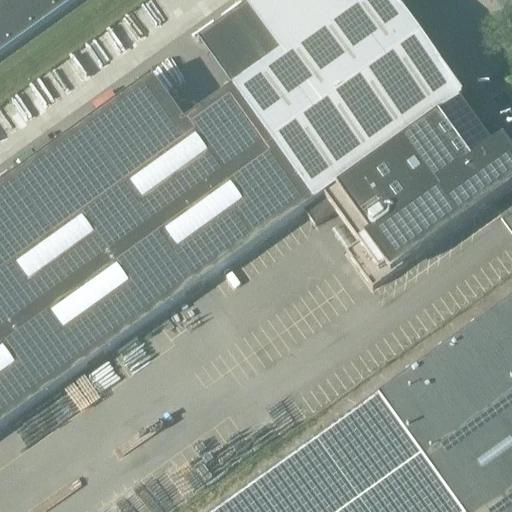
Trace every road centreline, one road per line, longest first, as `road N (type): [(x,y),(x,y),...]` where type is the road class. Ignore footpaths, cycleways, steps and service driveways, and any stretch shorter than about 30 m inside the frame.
road 1 (unknown): [(30,511),(297,361),(511,222)]
road 2 (unknown): [(222,0),(0,169)]
